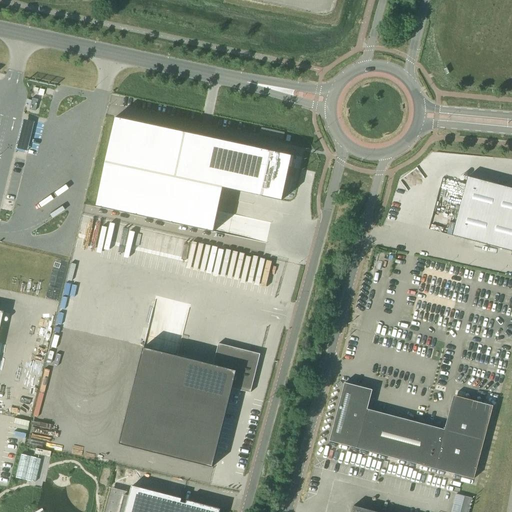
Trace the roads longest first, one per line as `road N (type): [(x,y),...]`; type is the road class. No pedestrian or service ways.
road 1 (unclassified): [(341,144),(246,511)]
road 2 (unclassified): [(289,511),(384,156)]
road 3 (tertiary): [(330,102),(0,29)]
